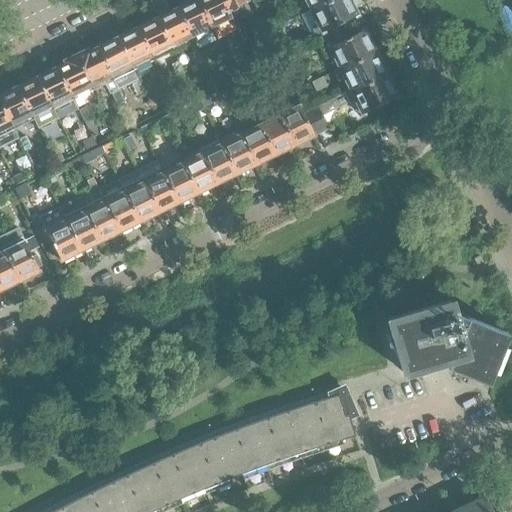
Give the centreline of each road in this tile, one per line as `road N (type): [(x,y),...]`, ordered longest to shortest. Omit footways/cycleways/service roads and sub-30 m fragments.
road 1 (residential): [(0,333),(448,116)]
road 2 (residential): [(365,511),(511,435)]
road 3 (residential): [(511,250),(448,116)]
road 4 (residential): [(448,116),(394,0)]
